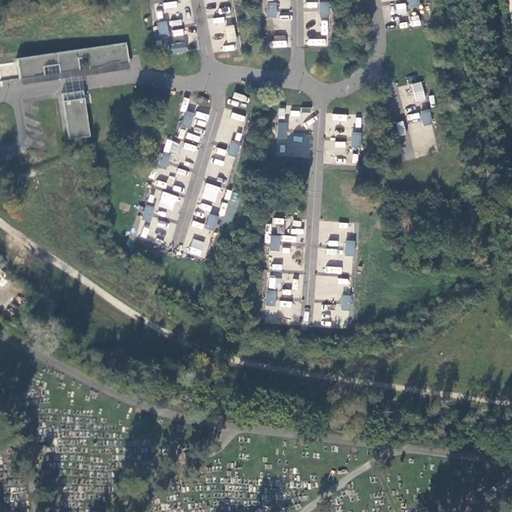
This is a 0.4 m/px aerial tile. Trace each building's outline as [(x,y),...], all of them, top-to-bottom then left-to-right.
[(162,3),(163,8),(155,10),(157,19),(165,18),(164,10),(177,8),(176,0),(162,3)] [(418,0),(408,0),(409,2),(410,8),(419,7),(418,0)] [(329,1),(320,1),(320,8),(320,11),(320,17),(329,17),(329,1)] [(276,2),(267,2),(267,18),(276,18),(276,12),(276,9),(276,2)] [(397,3),(397,13),(405,13),(406,4),(397,3)] [(411,26),(419,26),(419,16),(411,16),(411,26)] [(169,21),(171,27),(182,25),(181,18),(169,21)] [(321,19),(320,34),(327,35),(329,20),(321,19)] [(166,20),(157,22),(159,37),(168,36),(168,31),(167,27),(166,20)] [(234,25),(225,27),(228,42),(237,41),(234,25)] [(273,48),(287,47),(286,34),(272,36),(273,48)] [(123,38),(14,57),(17,77),(56,70),(77,67),(126,58),(123,38)] [(327,39),(307,38),(307,46),(327,46),(327,39)] [(59,86),(60,90),(81,87),(80,83),(77,67),(56,70),(59,86)] [(421,81),(411,84),(415,102),(426,100),(421,81)] [(81,87),(60,90),(67,136),(89,133),(81,87)] [(430,108),(421,110),(422,115),(423,120),(424,125),(433,124),(430,108)] [(194,112),(185,110),(181,125),(190,128),(194,112)] [(288,128),(292,128),(293,117),(300,117),(300,110),(289,110),(288,128)] [(287,122),(278,122),(277,137),(286,138),(286,133),(287,129),(287,122)] [(186,132),(184,139),(198,142),(200,136),(186,132)] [(310,135),(293,133),(292,144),(309,146),(310,135)] [(362,133),(352,133),(352,139),(352,142),(351,148),(361,149),(362,133)] [(241,142),(232,139),(230,146),(229,149),(228,155),(237,157),(241,142)] [(344,153),(345,142),(325,140),(324,149),(336,150),(335,152),(344,153)] [(179,161),(185,161),(186,159),(195,161),(197,145),(181,143),(179,161)] [(223,166),(224,150),(214,148),(212,165),(223,166)] [(171,154),(162,152),(158,167),(167,170),(168,165),(169,162),(171,154)] [(155,206),(146,204),(142,219),(151,221),(152,219),(153,214),(155,206)] [(219,215),(210,213),(209,219),(208,223),(207,228),(215,231),(219,215)] [(280,235),(271,234),(270,250),(279,251),(279,245),(279,242),(280,235)] [(355,240),(346,240),(346,246),(345,250),(345,255),(354,256),(355,240)] [(325,255),(337,257),(338,249),(326,248),(325,255)] [(317,275),(315,298),(330,299),(331,284),(350,285),(350,278),(317,275)] [(276,290),(266,289),(266,305),(275,305),(275,300),(275,297),(276,290)] [(351,295),(342,294),(342,301),(342,304),(341,310),(350,311),(351,295)]
